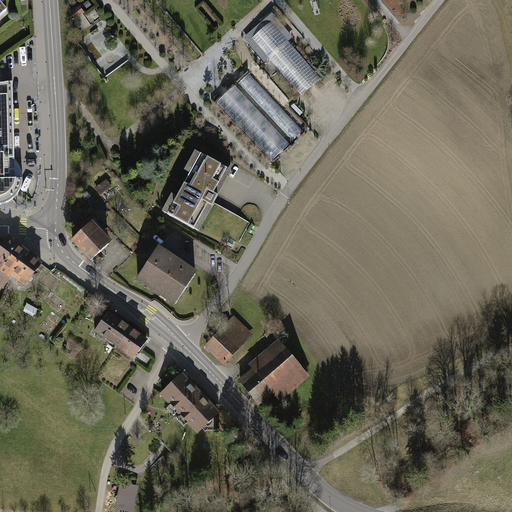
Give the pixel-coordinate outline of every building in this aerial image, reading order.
[(0,0),(0,22),(9,14),(4,7),(9,2),(9,0),(0,0)] [(79,7),(69,14),(75,21),(84,14),(79,7)] [(301,97),(320,80),(287,42),(292,38),(271,14),(241,39),(263,65),(269,60),(301,97)] [(303,131),(249,73),(238,83),(293,141),(303,131)] [(0,84),(0,205),(9,203),(16,198),(22,188),(23,183),(13,183),(12,84),(7,84),(0,84)] [(235,84),(216,102),(271,161),(290,144),(235,84)] [(230,173),(194,151),(160,209),(197,230),(230,173)] [(113,247),(92,224),(72,243),(94,265),(113,247)] [(44,265),(7,239),(0,248),(0,297),(12,280),(26,290),(44,265)] [(197,279),(158,251),(135,284),(174,311),(197,279)] [(109,312),(93,335),(135,365),(151,342),(109,312)] [(232,316),(202,348),(225,369),(255,338),(232,316)] [(310,376),(278,340),(236,377),(260,405),(276,391),(283,400),(310,376)] [(221,418),(183,377),(162,397),(200,438),(221,418)] [(136,511),(141,486),(121,483),(116,511),(136,511)]
